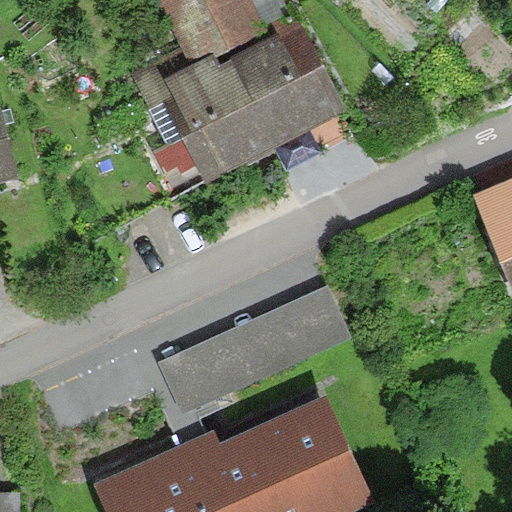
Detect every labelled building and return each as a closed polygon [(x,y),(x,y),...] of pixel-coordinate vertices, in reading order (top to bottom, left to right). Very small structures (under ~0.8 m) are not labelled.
[(250,0),(156,0),(192,70),(214,58),(219,67),(230,62),(274,40),(269,29),(266,31),(250,0)] [(283,0),(250,0),(266,31),(269,29),(292,17),(283,0)] [(274,40),(230,62),(276,152),(348,115),(297,15),(292,17),(269,29),(274,40)] [(155,64),(132,76),(151,113),(164,106),(182,140),(168,147),(153,155),(173,194),(202,179),(206,188),(276,152),(230,62),(219,67),(214,58),(192,70),(165,83),(155,64)] [(0,189),(21,184),(0,101),(0,189)] [(164,106),(151,113),(168,147),(182,140),(164,106)] [(511,185),(476,200),(511,288),(511,185)] [(353,341),(328,287),(159,364),(185,419),(353,341)] [(134,346),(53,370),(70,426),(150,402),(134,346)] [(199,445),(96,492),(104,511),(370,511),(377,509),(327,401),(221,450),(215,438),(199,445)] [(20,511),(21,495),(0,495),(0,511),(20,511)]
